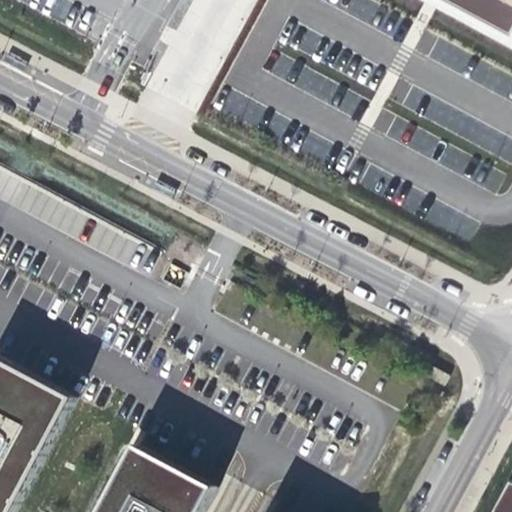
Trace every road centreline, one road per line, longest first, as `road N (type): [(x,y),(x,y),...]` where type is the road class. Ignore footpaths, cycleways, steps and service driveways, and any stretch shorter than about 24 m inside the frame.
road 1 (residential): [(0,82),(511,348)]
road 2 (residential): [(438,511),(511,374)]
